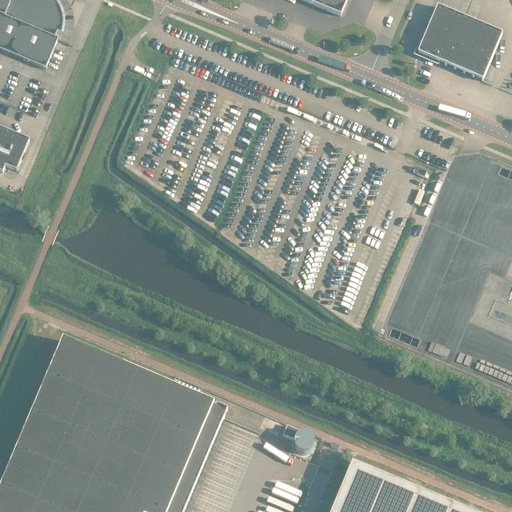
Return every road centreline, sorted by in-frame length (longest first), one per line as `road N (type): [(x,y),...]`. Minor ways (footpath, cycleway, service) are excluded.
road 1 (track): [(33,275),(511,472)]
road 2 (tertiary): [(511,139),(367,78)]
road 3 (tertiary): [(367,78),(236,21)]
